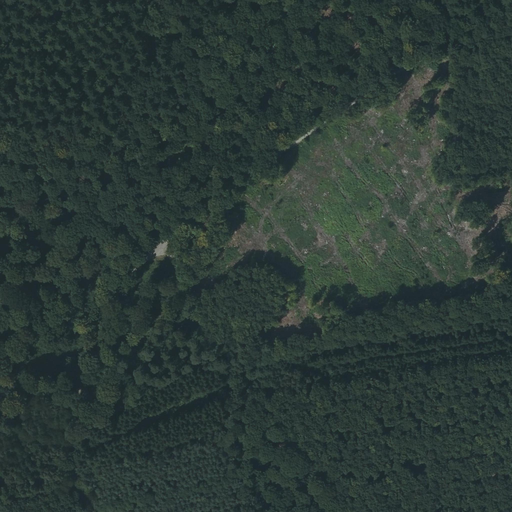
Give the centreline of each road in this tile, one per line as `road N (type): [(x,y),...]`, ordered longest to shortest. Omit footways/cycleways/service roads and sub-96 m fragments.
road 1 (track): [(488,0),(155,244)]
road 2 (track): [(155,244),(234,370),(360,511)]
road 3 (track): [(114,299),(84,352),(71,442),(76,480),(95,511)]
